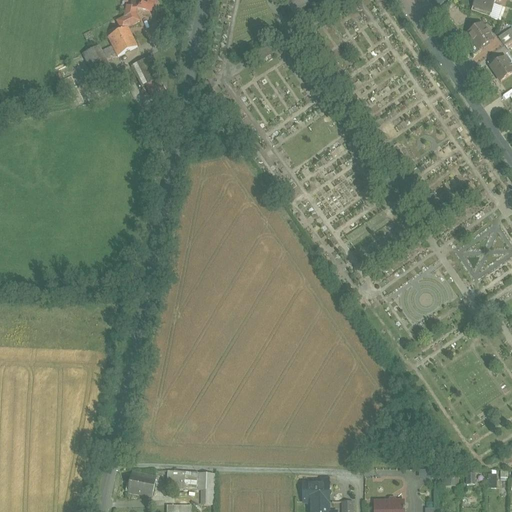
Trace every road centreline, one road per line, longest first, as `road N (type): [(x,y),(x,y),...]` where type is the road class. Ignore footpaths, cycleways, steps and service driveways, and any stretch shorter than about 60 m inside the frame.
road 1 (unclassified): [(103,511),(205,0)]
road 2 (residential): [(413,10),(511,157)]
